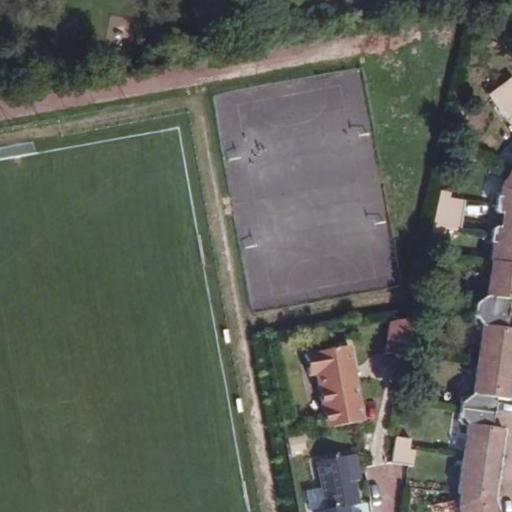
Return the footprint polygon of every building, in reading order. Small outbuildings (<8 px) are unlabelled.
[(498,89),(511,106),(511,81),(511,80),(498,89)] [(507,125),(511,120),(511,106),(498,89),(487,99),(507,125)] [(511,337),(509,337),(511,323),(511,318),(511,170),(504,177),(501,197),(498,196),(496,211),(504,213),(501,232),(497,232),(490,235),(490,245),(494,246),(490,266),(485,303),(478,302),(472,304),(471,317),(469,325),(474,332),(481,333),(471,404),(463,402),(458,405),(455,425),(460,431),(467,432),(458,499),(457,511),(456,511),(498,511),(496,505),(497,499),(505,447),(506,440),(495,438),(497,409),(510,411),(511,404),(511,396),(511,337)] [(452,197),(438,195),(433,215),(459,219),(462,202),(452,201),(452,197)] [(459,219),(433,215),(430,233),(443,235),(444,228),(457,230),(459,219)] [(406,352),(411,319),(382,324),(388,355),(406,352)] [(318,374),(328,428),(358,422),(364,421),(357,381),(353,382),(351,368),(354,368),(351,348),(307,355),(311,375),(318,374)] [(394,445),(392,461),(408,466),(409,459),(410,448),(394,445)] [(351,458),(355,483),(362,482),(358,457),(351,458)] [(358,506),(355,483),(351,458),(318,463),(326,511),(316,511),(348,511),(348,507),(358,506)] [(408,466),(408,472),(414,474),(416,459),(409,459),(408,466)]
